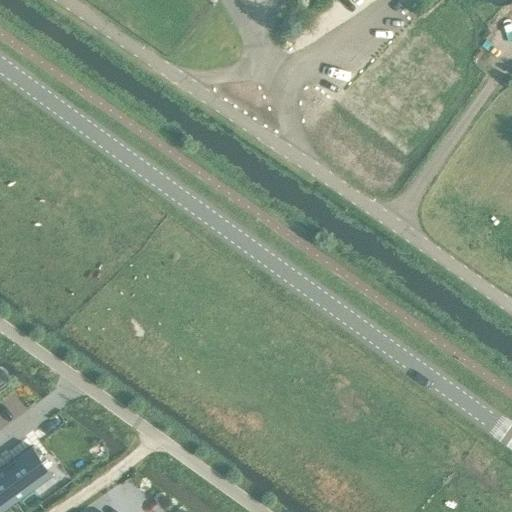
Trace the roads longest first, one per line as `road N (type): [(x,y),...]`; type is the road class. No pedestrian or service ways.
road 1 (tertiary): [(511,436),(0,65)]
road 2 (unclassified): [(511,307),(64,0)]
road 3 (unclassified): [(262,511),(0,323)]
